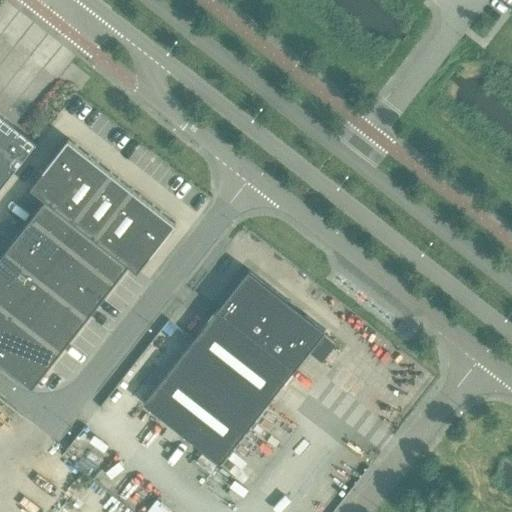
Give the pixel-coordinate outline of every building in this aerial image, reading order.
[(36,142),(0,113),(0,186),(34,143),(35,143),(36,142)] [(68,138),(30,185),(45,197),(52,202),(90,154),(68,138)] [(73,219),(111,171),(90,154),(52,202),(73,219)] [(94,236),(132,188),(111,171),(73,219),(81,226),(94,236)] [(116,252),(153,205),(132,188),(94,236),(116,252)] [(52,202),(45,197),(32,214),(68,243),(81,226),(73,219),(52,202)] [(137,270),(175,222),(153,205),(116,252),(129,263),(137,270)] [(68,243),(32,214),(18,231),(54,260),(68,243)] [(115,280),(129,263),(116,252),(94,236),(81,226),(68,243),(115,280)] [(54,260),(18,231),(5,249),(41,277),(54,260)] [(68,243),(54,260),(102,297),(115,280),(68,243)] [(41,277),(5,249),(0,254),(0,273),(27,295),(41,277)] [(54,260),(41,277),(88,314),(102,297),(54,260)] [(294,368),(310,349),(322,359),(336,340),(324,330),(325,329),(305,313),(302,317),(284,303),(287,299),(248,269),(217,307),(143,402),(220,462),(294,368)] [(27,295),(0,273),(0,300),(14,312),(27,295)] [(41,277),(27,295),(74,332),(88,314),(41,277)] [(27,295),(14,312),(61,349),(74,332),(27,295)] [(0,300),(0,328),(0,329),(14,312),(0,300)] [(14,312),(0,329),(5,333),(19,344),(32,354),(18,373),(32,385),(61,349),(14,312)] [(5,333),(0,340),(0,359),(4,363),(19,344),(5,333)] [(19,344),(4,363),(18,373),(32,354),(19,344)]
